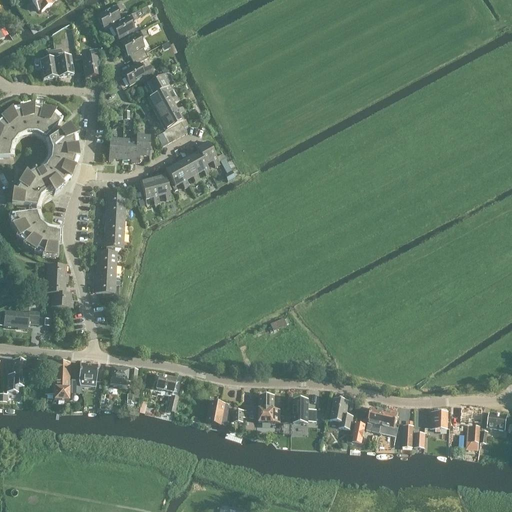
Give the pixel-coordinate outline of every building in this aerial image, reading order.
[(32,0),(33,2),(32,3),(38,13),(40,12),(41,14),(52,7),(51,6),(60,0),(59,0),(32,0)] [(104,33),(111,29),(121,23),(116,14),(119,13),(120,14),(124,12),(120,6),(116,8),(114,10),(113,9),(96,19),(104,33)] [(142,12),(135,15),(130,18),(131,18),(128,20),(128,19),(121,23),(111,29),(118,43),(136,34),(130,24),(133,22),(134,24),(138,22),(139,21),(144,16),(142,12)] [(134,67),(139,65),(148,60),(143,50),(144,50),(139,41),(142,39),(143,41),(147,38),(148,39),(144,31),(143,32),(144,32),(140,34),(140,35),(137,36),(120,45),(127,59),(129,58),(134,67)] [(54,52),(58,80),(74,77),(74,76),(78,76),(77,63),(76,57),(72,58),(60,60),(60,57),(62,56),(62,52),(62,51),(54,52)] [(77,63),(78,76),(84,75),(85,81),(101,79),(98,60),(97,57),(98,57),(97,52),(98,52),(98,51),(89,52),(89,53),(90,53),(91,58),(92,57),(93,60),(77,63)] [(58,80),(54,52),(46,53),(47,54),(48,59),(50,58),(50,61),(40,63),(43,82),(58,80)] [(144,75),(139,65),(134,67),(121,74),(129,89),(146,79),(149,77),(149,78),(153,76),(154,76),(150,68),(149,68),(150,69),(146,71),(146,73),(144,75)] [(171,87),(175,85),(169,74),(144,88),(150,98),(169,88),(170,88),(170,87),(171,87)] [(147,99),(146,100),(152,111),(171,101),(176,98),(173,92),(174,92),(173,92),(171,87),(170,87),(170,88),(169,88),(150,98),(150,99),(148,100),(147,99)] [(171,101),(152,111),(159,123),(177,113),(174,106),(179,103),(177,98),(176,99),(176,98),(171,101)] [(33,107),(21,110),(22,113),(27,134),(37,135),(42,113),(33,111),(33,107)] [(42,113),(37,135),(46,140),(63,122),(62,121),(60,123),(53,117),(55,114),(43,110),(42,113)] [(183,110),(177,113),(159,123),(165,133),(183,123),(180,117),(185,114),(183,110)] [(12,112),(2,119),(3,122),(18,138),(27,135),(27,134),(22,113),(13,115),(12,112)] [(0,141),(12,146),(18,138),(3,122),(0,124),(0,141)] [(176,128),(182,139),(186,136),(181,125),(176,128)] [(171,130),(177,141),(182,139),(176,128),(171,130)] [(69,129),(48,143),(52,153),(74,149),(73,140),(76,139),(69,129)] [(166,133),(172,144),(177,141),(171,130),(166,133)] [(161,136),(167,147),(172,144),(166,133),(161,136)] [(162,149),(167,147),(161,136),(157,138),(162,149)] [(136,142),(136,160),(140,161),(140,159),(149,159),(150,137),(136,137),(136,142)] [(0,159),(10,159),(10,157),(12,146),(0,141),(0,159)] [(136,160),(136,142),(110,141),(109,164),(113,164),(113,162),(130,163),(130,165),(135,165),(136,160)] [(197,153),(206,168),(212,165),(215,170),(220,167),(207,144),(195,150),(197,153)] [(52,153),(51,162),(72,169),(75,161),(78,161),(77,149),(74,149),(52,153)] [(211,177),(206,168),(197,153),(187,159),(197,177),(203,174),(206,179),(211,177)] [(197,177),(187,159),(176,165),(186,184),(192,180),(195,186),(200,183),(197,177)] [(228,184),(235,180),(232,174),(226,162),(225,161),(220,164),(227,177),(224,178),(228,184)] [(51,162),(45,171),(46,173),(61,186),(68,180),(70,182),(75,170),(72,169),(51,162)] [(186,184),(176,165),(165,171),(173,186),(171,187),(175,193),(177,192),(176,190),(182,186),(185,192),(189,189),(186,184)] [(25,177),(18,187),(21,189),(40,200),(47,193),(35,171),(34,172),(35,174),(27,179),(25,177)] [(41,173),(37,175),(46,190),(49,188),(54,197),(63,188),(61,186),(46,173),(42,175),(41,173)] [(164,176),(153,179),(158,200),(164,198),(166,204),(171,202),(169,193),(172,192),(170,188),(168,189),(164,176)] [(158,200),(153,179),(140,182),(146,203),(153,201),(155,207),(160,205),(158,200)] [(13,195),(11,207),(36,210),(40,200),(21,189),(16,196),(13,195)] [(106,208),(126,209),(127,195),(104,194),(104,199),(107,199),(106,208)] [(125,223),(126,209),(106,208),(106,217),(104,217),(103,222),(125,223)] [(36,214),(11,217),(12,218),(14,218),(15,227),(12,228),(19,238),(22,237),(40,224),(36,214)] [(125,223),(103,222),(103,226),(105,226),(105,236),(124,237),(125,223)] [(40,224),(22,237),(27,244),(25,247),(35,253),(37,250),(47,230),(40,224)] [(47,230),(37,250),(45,255),(44,258),(56,258),(57,247),(59,247),(59,233),(57,233),(47,230)] [(124,237),(105,236),(104,245),(102,245),(102,250),(107,250),(107,252),(115,252),(115,250),(124,251),(124,237)] [(97,268),(117,269),(118,254),(115,254),(115,252),(107,252),(107,254),(95,253),(95,258),(97,258),(97,268)] [(46,281),(68,282),(68,278),(66,278),(66,268),(47,267),(46,281)] [(116,282),(117,269),(97,268),(97,277),(94,276),(94,281),(116,282)] [(68,287),(68,282),(46,281),(45,295),(71,296),(65,295),(65,286),(68,287)] [(116,282),(94,281),(94,286),(96,286),(96,295),(115,296),(116,282)] [(71,296),(45,295),(51,296),(51,309),(73,310),(73,305),(71,305),(71,296)] [(38,325),(39,314),(29,313),(28,315),(4,313),(3,329),(18,330),(18,331),(28,332),(28,324),(38,325)] [(273,333),(286,327),(284,321),(270,326),(273,333)] [(45,382),(69,384),(70,365),(56,364),(37,362),(36,374),(46,374),(45,382)] [(8,377),(7,394),(18,395),(18,389),(24,390),(25,363),(13,363),(12,377),(8,377)] [(98,368),(80,366),(79,383),(96,385),(98,368)] [(136,384),(137,372),(112,369),(110,386),(127,388),(128,383),(136,384)] [(173,394),(176,382),(159,378),(156,390),(173,394)] [(45,382),(45,397),(54,397),(54,403),(59,403),(69,403),(69,394),(69,384),(45,382)] [(71,382),(71,396),(82,396),(78,382),(71,382)] [(174,414),(178,399),(171,398),(168,413),(174,414)] [(260,425),(281,426),(281,412),(275,412),(276,399),(261,398),(260,425)] [(351,433),(353,419),(347,417),(349,404),(334,401),(330,423),(340,424),(339,430),(351,433)] [(294,402),(293,426),(308,426),(308,424),(316,424),(316,412),(308,412),(308,402),(294,402)] [(212,404),(208,426),(224,429),(228,407),(212,404)] [(381,428),(385,413),(371,410),(368,425),(366,433),(372,434),(373,426),(381,428)] [(482,426),(483,412),(463,410),(462,424),(482,426)] [(244,413),(235,413),(235,425),(244,425),(244,413)] [(381,428),(380,436),(387,437),(393,439),(396,440),(398,431),(395,430),(398,416),(385,413),(381,428)] [(440,433),(440,431),(447,431),(448,415),(436,415),(436,416),(432,416),(431,431),(436,431),(436,433),(440,433)] [(505,433),(507,419),(490,416),(487,430),(505,433)] [(352,446),(361,447),(365,426),(356,424),(352,446)] [(468,428),(466,453),(478,454),(480,429),(468,428)] [(413,451),(414,438),(414,430),(405,430),(404,451),(413,451)] [(489,434),(483,433),(481,445),(487,446),(489,434)] [(415,436),(414,451),(425,451),(426,436),(415,436)]
